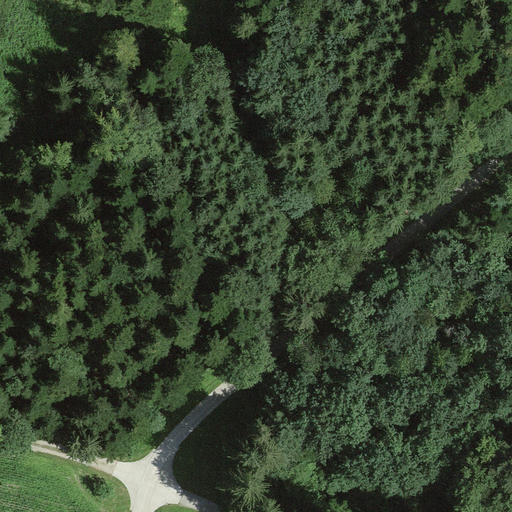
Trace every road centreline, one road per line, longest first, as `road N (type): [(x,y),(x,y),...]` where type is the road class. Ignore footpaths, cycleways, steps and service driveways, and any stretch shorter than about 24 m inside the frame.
road 1 (unclassified): [(511,160),(175,447),(144,511)]
road 2 (track): [(0,444),(152,483)]
